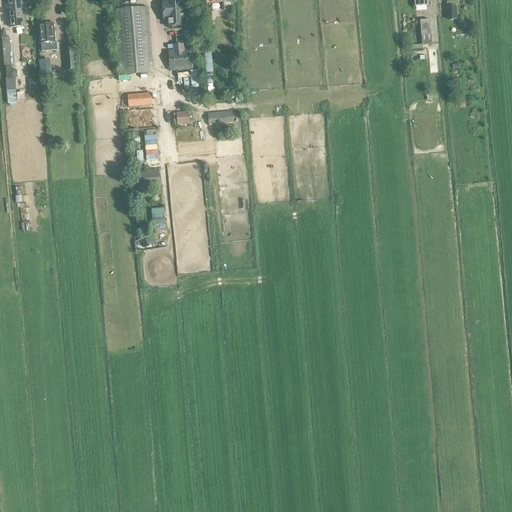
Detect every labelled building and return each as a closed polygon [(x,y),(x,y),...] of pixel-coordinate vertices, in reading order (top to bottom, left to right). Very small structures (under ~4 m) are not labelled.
[(25,24),(23,0),(6,0),(9,25),(25,24)] [(186,25),(183,0),(166,0),(166,1),(162,2),(164,19),(168,18),(168,26),(186,25)] [(121,75),(152,73),(147,6),(116,8),(121,75)] [(454,6),(446,6),(448,20),(457,19),(456,6),(454,6)] [(212,11),(202,12),(203,25),(213,24),(212,11)] [(413,52),(424,51),(424,45),(433,44),(431,19),(422,20),(424,44),(413,45),(413,52)] [(53,23),(39,24),(41,43),(42,53),(59,51),(58,43),(55,43),(53,23)] [(12,43),(2,44),(4,65),(15,64),(13,43),(12,43)] [(184,49),(184,44),(173,45),(174,50),(168,51),(169,71),(192,69),(191,49),(184,49)] [(73,49),(66,50),(67,60),(65,60),(66,71),(75,70),(73,49)] [(8,91),(16,91),(17,91),(17,79),(13,79),(7,80),(8,91)] [(30,81),(31,88),(39,87),(38,80),(30,81)] [(8,104),(16,103),(15,93),(7,94),(8,104)] [(129,106),(152,105),(151,93),(128,95),(129,106)] [(189,113),(189,111),(177,112),(177,114),(174,114),(175,124),(178,124),(178,125),(190,124),(190,123),(194,123),(193,113),(189,113)] [(210,125),(232,123),(231,112),(209,114),(210,125)] [(160,169),(140,171),(141,184),(152,183),(161,182),(160,169)] [(149,239),(142,242),(143,245),(144,249),(145,249),(152,245),(151,243),(149,238),(149,239)]
